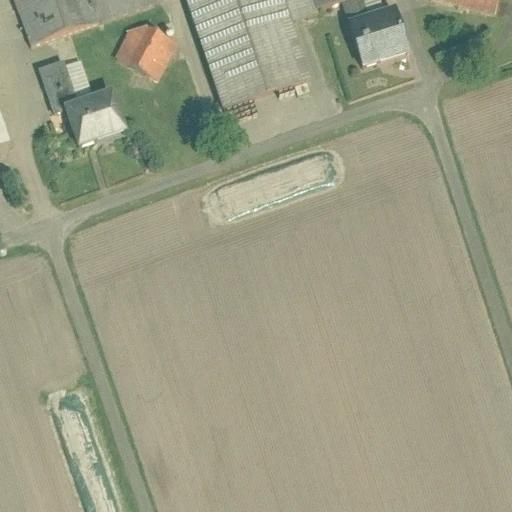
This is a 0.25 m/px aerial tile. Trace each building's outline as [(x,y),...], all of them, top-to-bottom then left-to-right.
[(7,0),(25,52),(153,10),(150,0),(7,0)] [(315,0),(186,0),(226,115),(310,87),(291,30),(322,19),(315,0)] [(496,0),(413,0),(413,1),(492,21),(496,0)] [(389,18),(345,32),(360,78),(404,64),(389,18)] [(159,84),(178,48),(133,25),(114,62),(159,84)] [(104,97),(56,112),(70,157),(118,142),(104,97)]
